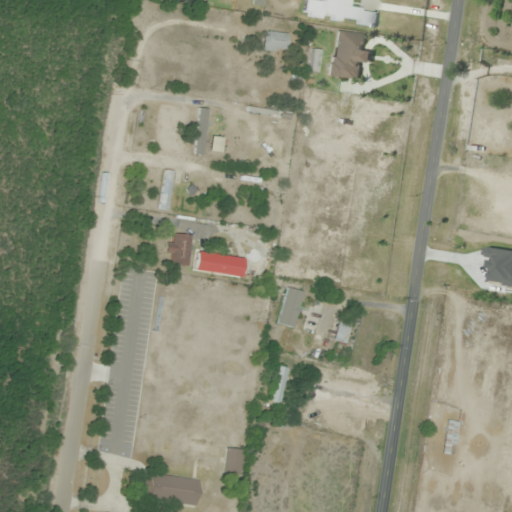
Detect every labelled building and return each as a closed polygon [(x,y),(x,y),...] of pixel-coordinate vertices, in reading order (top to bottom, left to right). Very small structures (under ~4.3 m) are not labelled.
[(330,76),(359,81),(362,62),(371,64),(372,51),(364,50),(366,35),(336,31),(330,76)] [(286,53),(286,33),(263,32),(262,52),(286,53)] [(207,109),(197,108),(192,155),(202,156),(207,109)] [(171,171),(163,170),(159,210),(167,210),(171,171)] [(188,234),(168,234),(168,256),(169,256),(169,265),(188,265),(188,234)] [(195,271),(237,277),(239,258),(198,252),(195,271)] [(302,292),(286,288),(276,324),(292,328),(302,292)] [(333,341),(345,345),(351,323),(338,320),(333,341)] [(287,368),(278,366),(271,401),(280,403),(287,368)] [(222,473),(238,475),(242,449),(226,447),(222,473)] [(193,506),(196,480),(148,474),(147,481),(139,480),(136,499),(193,506)]
